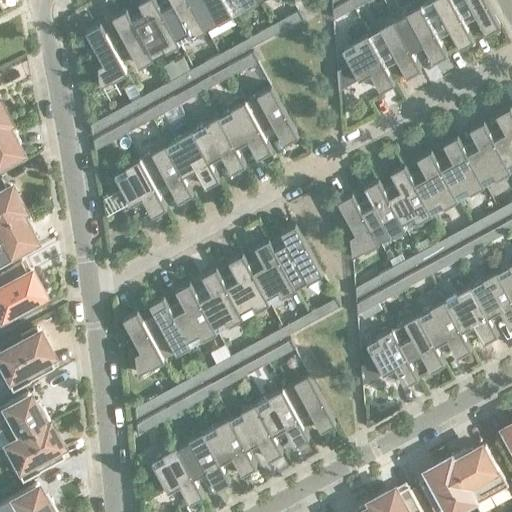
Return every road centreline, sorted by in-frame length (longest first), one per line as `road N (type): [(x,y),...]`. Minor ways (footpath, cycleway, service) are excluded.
road 1 (residential): [(86,279),(511,60)]
road 2 (residential): [(260,511),(511,371)]
road 3 (residential): [(86,279),(40,0)]
road 4 (residential): [(112,511),(86,279)]
